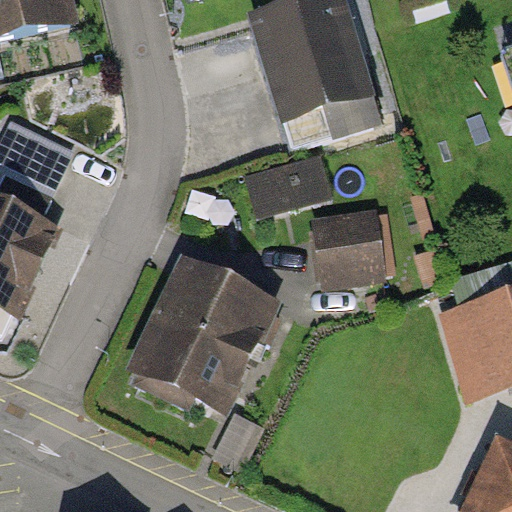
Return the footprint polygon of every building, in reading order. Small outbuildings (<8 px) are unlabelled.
[(70,0),(0,0),(0,47),(77,30),(70,0)] [(346,3),(257,29),(285,124),(374,98),(346,3)] [(18,120),(0,159),(0,167),(64,197),(86,151),(18,120)] [(333,165),(256,170),(260,216),(336,211),(333,165)] [(82,246),(0,206),(0,312),(41,332),(82,246)] [(382,219),(321,227),(331,294),(391,285),(382,219)] [(459,314),(440,320),(469,411),(511,397),(511,267),(450,287),(459,314)] [(284,310),(191,269),(144,376),(238,416),(284,310)] [(511,511),(511,449),(481,511),(511,511)]
